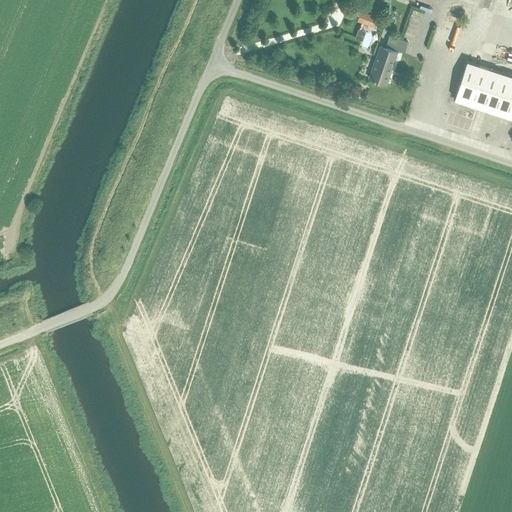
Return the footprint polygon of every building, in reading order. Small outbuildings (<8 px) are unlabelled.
[(511,27),(511,10),(503,18),(511,27)] [(378,18),(365,13),(362,21),(375,26),(378,18)] [(356,35),(363,37),(366,29),(359,26),(356,35)] [(437,41),(440,29),(436,28),(432,40),(437,41)] [(408,42),(389,35),(385,46),(404,53),(408,42)] [(379,55),(371,79),(384,84),(386,77),(388,78),(394,60),(395,59),(398,60),(400,54),(397,53),(397,52),(382,47),(379,55)] [(454,99),(511,118),(511,117),(511,75),(467,61),(454,99)]
